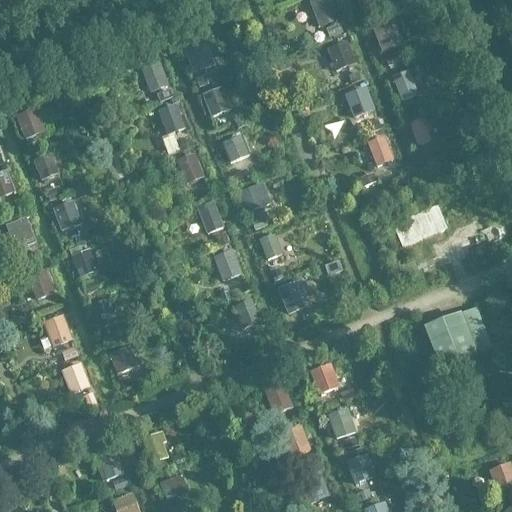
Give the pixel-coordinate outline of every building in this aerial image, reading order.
[(337,22),(329,0),(311,7),(318,30),(337,22)] [(380,6),(378,0),(357,0),(362,13),(380,6)] [(401,49),(393,27),(375,34),(383,57),(401,49)] [(355,67),(347,45),(329,52),(336,74),(355,67)] [(213,71),(204,49),(186,56),(194,78),(213,71)] [(169,89),(161,67),(142,74),(150,96),(169,89)] [(416,98),(408,76),(389,83),(397,105),(416,98)] [(230,114),(222,92),(204,99),(211,122),(230,114)] [(373,116),(365,94),(347,101),(354,123),(373,116)] [(184,132),(176,110),(158,117),(166,139),(184,132)] [(44,136),(36,113),(18,120),(26,143),(44,136)] [(436,146),(427,123),(409,130),(417,153),(436,146)] [(249,163),(241,141),(223,148),(231,171),(249,163)] [(393,165),(385,143),(367,150),(374,173),(393,165)] [(60,181),(52,159),(34,166),(42,188),(60,181)] [(204,182),(196,160),(178,167),(185,189),(204,182)] [(0,203),(14,198),(6,176),(0,178),(0,203)] [(268,212),(260,190),(241,197),(249,219),(268,212)] [(79,230),(71,208),(53,215),(61,237),(79,230)] [(223,230),(215,208),(197,215),(205,237),(223,230)] [(436,211),(394,229),(404,253),(447,235),(436,211)] [(34,248),(26,226),(8,233),(16,255),(34,248)] [(285,261),(277,239),(258,246),(266,268),(285,261)] [(97,277),(89,255),(71,262),(79,284),(97,277)] [(241,278),(233,256),(215,263),(223,285),(241,278)] [(55,296),(47,274),(29,281),(36,304),(55,296)] [(304,309),(296,287),(278,294),(286,316),(304,309)] [(117,327),(109,305),(91,311),(99,334),(117,327)] [(260,327),(252,305),(234,312),(242,334),(260,327)] [(493,353),(477,313),(425,335),(440,374),(493,353)] [(72,344),(64,322),(46,329),(53,351),(72,344)] [(136,374),(128,352),(110,358),(118,381),(136,374)] [(89,393),(81,371),(63,378),(70,400),(89,393)] [(339,394),(331,372),(313,379),(320,401),(339,394)] [(297,410),(289,388),(270,395),(278,418),(297,410)] [(355,438),(347,416),(328,422),(336,445),(355,438)] [(310,455),(302,433),(284,440),(292,462),(310,455)] [(170,461),(162,439),(144,446),(151,468),(170,461)] [(122,478),(114,456),(96,463),(103,485),(122,478)] [(374,482),(365,460),(347,467),(355,490),(374,482)] [(511,494),(511,478),(509,470),(491,477),(499,500),(511,494)] [(326,501),(317,479),(299,486),(307,508),(326,501)] [(187,504),(178,482),(160,489),(168,511),(187,504)] [(136,511),(132,501),(114,507),(115,511),(136,511)]
